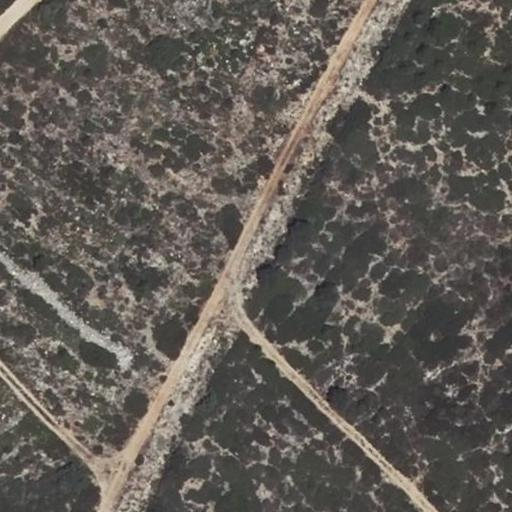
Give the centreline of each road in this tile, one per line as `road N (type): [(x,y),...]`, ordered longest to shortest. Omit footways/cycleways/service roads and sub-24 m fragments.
road 1 (track): [(371,0),(114,477)]
road 2 (track): [(430,511),(261,342),(221,279)]
road 3 (track): [(0,364),(114,477)]
